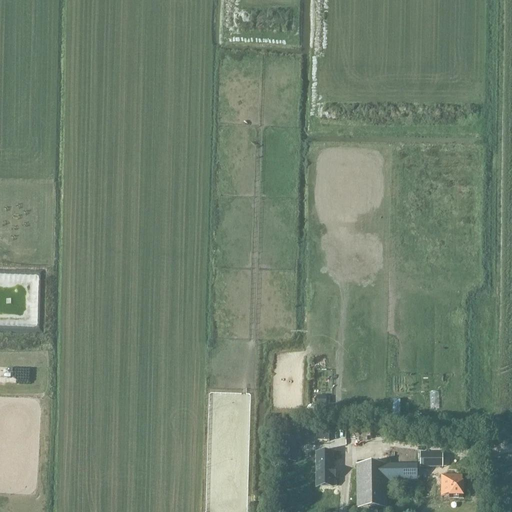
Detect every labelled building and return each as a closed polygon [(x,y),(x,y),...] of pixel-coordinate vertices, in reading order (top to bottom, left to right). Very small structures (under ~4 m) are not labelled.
[(295,427),(283,427),(283,463),(295,463),(295,427)] [(330,452),(320,452),(320,464),(325,464),(325,473),(321,473),(321,485),(335,485),(335,479),(338,479),(338,478),(335,478),(335,468),(338,468),(338,467),(335,467),(335,454),(330,454),(330,452)] [(385,464),(413,464),(413,452),(385,452),(385,464)] [(436,468),(436,463),(442,463),(442,454),(420,454),(420,468),(436,468)] [(415,465),(386,466),(356,466),(356,510),(387,509),(387,483),(417,482),(416,465),(415,465)] [(462,477),(441,476),(441,493),(441,497),(449,497),(449,499),(463,499),(463,484),(461,484),(462,477)] [(286,496),(287,507),(294,506),(293,496),(286,496)]
